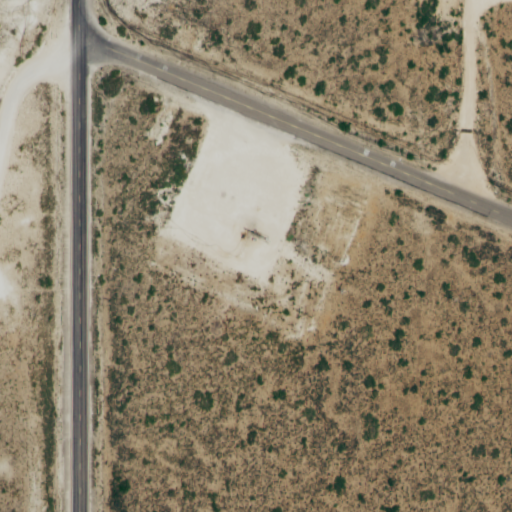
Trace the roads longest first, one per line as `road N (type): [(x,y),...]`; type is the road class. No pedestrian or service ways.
road 1 (residential): [(79,511),(79,0)]
road 2 (residential): [(511,220),(116,53),(79,23)]
